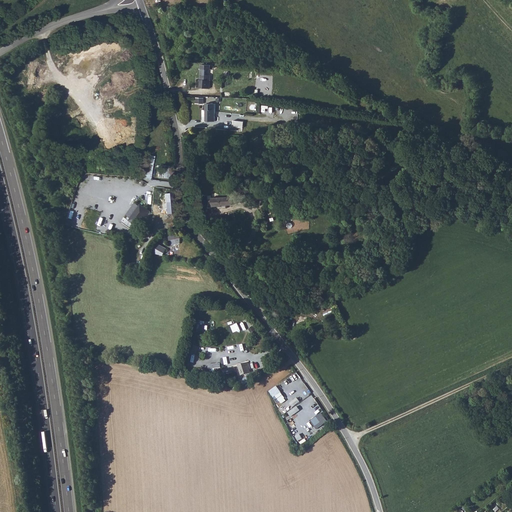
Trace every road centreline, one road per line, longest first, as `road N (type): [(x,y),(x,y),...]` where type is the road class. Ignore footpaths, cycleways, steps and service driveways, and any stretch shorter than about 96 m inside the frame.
road 1 (unclassified): [(140,0),(172,108),(186,219),(323,396),(379,511)]
road 2 (trunk): [(68,511),(40,310),(0,135)]
road 3 (trunk): [(0,182),(56,511)]
road 4 (track): [(227,0),(382,101),(511,157)]
road 5 (track): [(349,440),(511,366)]
road 6 (unclassified): [(130,0),(0,54)]
